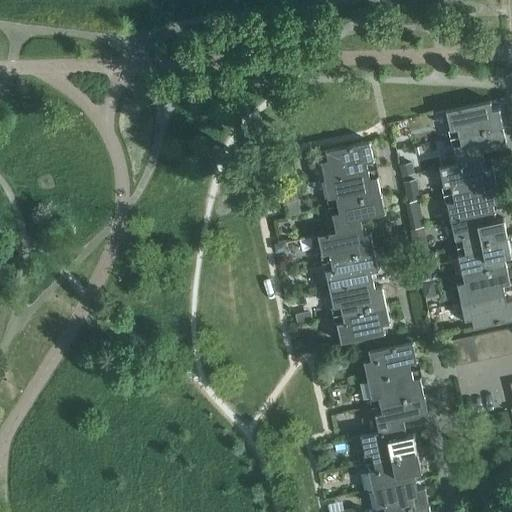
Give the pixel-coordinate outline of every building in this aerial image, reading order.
[(458,128),(460,136),(503,126),(499,108),(492,109),(490,101),(447,110),(451,129),(458,128)] [(454,145),(458,163),(458,165),(484,159),(485,159),(483,150),(507,145),(503,126),(460,136),(461,144),(454,145)] [(321,161),(325,179),(369,169),(367,162),(374,160),(370,141),(326,150),(326,151),(316,153),(318,162),(321,161)] [(417,153),(398,156),(402,175),(421,171),(417,153)] [(451,185),(453,192),(496,183),(492,165),(485,166),(484,159),(458,165),(458,163),(440,167),(444,186),(451,185)] [(336,196),(338,204),(381,194),(377,176),(370,177),(369,169),(325,179),(329,197),(336,196)] [(415,180),(404,182),(408,202),(419,199),(415,180)] [(447,202),(451,220),(495,211),(493,203),(500,202),(496,183),(453,192),(455,200),(447,202)] [(332,213),(336,231),(336,232),(362,227),(363,227),(361,218),(385,213),(381,194),(338,204),(339,212),(332,213)] [(407,203),(412,228),(424,226),(418,200),(407,203)] [(462,237),(464,245),(508,236),(504,217),(497,219),(495,211),(451,220),(455,239),(462,237)] [(410,229),(417,256),(431,253),(425,226),(421,227),(411,229),(410,229)] [(329,253),(331,260),(375,251),(371,232),(364,234),(362,227),(336,232),(336,231),(318,235),(322,254),(329,253)] [(459,255),(463,273),(506,264),(505,256),(511,254),(508,236),(464,245),(466,253),(459,255)] [(326,270),(330,288),(373,279),(372,271),(379,269),(375,251),(331,260),(333,268),(326,270)] [(417,256),(420,270),(438,266),(435,252),(417,256)] [(457,283),(461,301),(505,292),(503,284),(510,282),(506,264),(463,273),(464,281),(457,283)] [(341,305),(342,313),(386,304),(382,285),(375,287),(373,279),(330,288),(334,307),(341,305)] [(505,292),(461,301),(465,320),(472,318),(474,327),(511,318),(511,298),(507,300),(505,292)] [(386,304),(342,313),(344,321),(337,322),(341,342),(385,332),(383,324),(390,322),(386,304)] [(511,341),(509,328),(497,330),(502,355),(511,352),(511,341)] [(497,330),(485,333),(491,357),(502,355),(497,330)] [(485,333),(474,335),(479,360),(491,357),(485,333)] [(474,335),(462,338),(467,362),(479,360),(474,335)] [(467,362),(462,338),(450,340),(455,365),(467,362)] [(364,361),(368,379),(412,370),(410,362),(417,360),(413,341),(369,350),(371,359),(364,361)] [(379,396),(381,404),(424,395),(420,376),(413,378),(412,370),(368,379),(372,398),(379,396)] [(375,413),(379,431),(380,433),(405,427),(406,427),(404,418),(428,413),(424,395),(381,404),(382,412),(375,413)] [(372,453),(374,461),(418,451),(414,433),(407,434),(405,427),(380,433),(379,431),(361,435),(365,454),(372,453)] [(369,470),(373,489),(416,479),(415,471),(422,470),(418,451),(374,461),(376,468),(369,470)] [(384,506),(385,511),(392,511),(429,504),(425,486),(418,487),(416,479),(373,489),(377,507),(384,506)]
